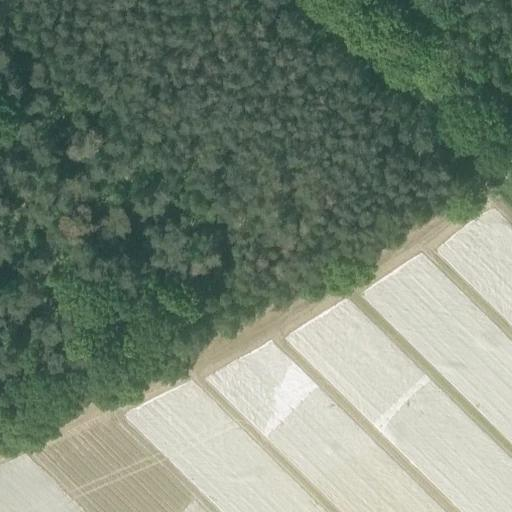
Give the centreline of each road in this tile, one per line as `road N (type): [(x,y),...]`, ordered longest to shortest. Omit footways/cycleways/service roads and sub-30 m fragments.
road 1 (track): [(0,435),(183,354),(412,232),(509,159)]
road 2 (secondary): [(511,162),(347,0)]
